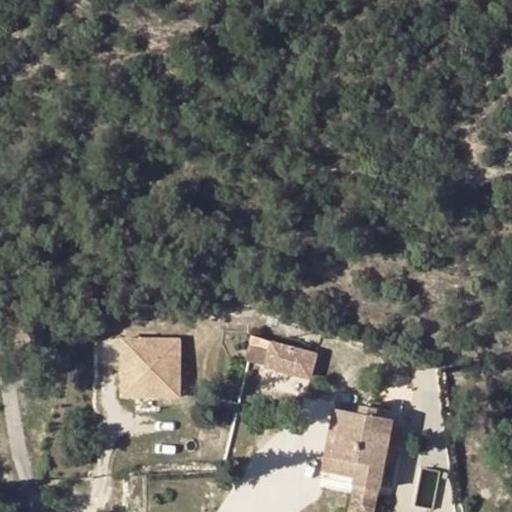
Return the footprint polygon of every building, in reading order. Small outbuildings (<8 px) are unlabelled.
[(316,355),(252,338),(250,346),(269,351),(265,367),(310,379),(316,355)] [(178,401),(182,343),(115,339),(111,387),(121,397),(178,401)] [(308,398),(311,379),(267,371),(264,390),(308,398)] [(368,408),(366,416),(391,421),(392,412),(368,408)] [(330,474),(342,411),(334,410),(321,480),(354,486),(358,487),(359,481),(330,474)] [(377,492),(391,421),(366,416),(342,411),(330,474),(359,481),(358,487),(377,492)] [(435,504),(441,471),(424,468),(418,501),(435,504)] [(349,509),(363,511),(373,511),(377,492),(358,487),(354,486),(349,509)]
